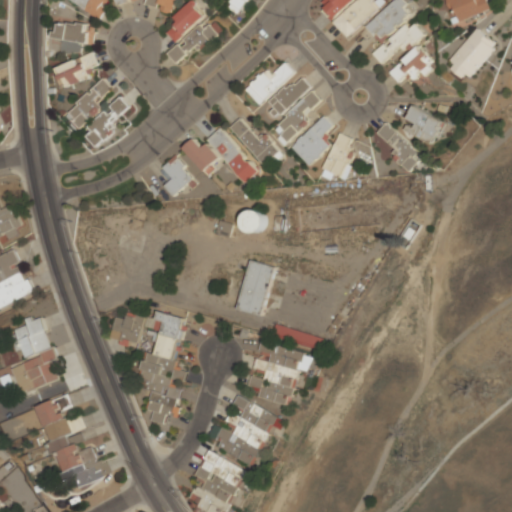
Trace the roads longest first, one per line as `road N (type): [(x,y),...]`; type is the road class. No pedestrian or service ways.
road 1 (residential): [(152,484),(104,511),(39,153)]
road 2 (tertiary): [(39,153),(69,288),(169,511)]
road 3 (residential): [(146,145),(287,0)]
road 4 (tertiary): [(20,0),(24,127),(39,153)]
road 5 (tertiary): [(39,153),(37,0)]
road 6 (residential): [(152,484),(197,428),(217,358)]
